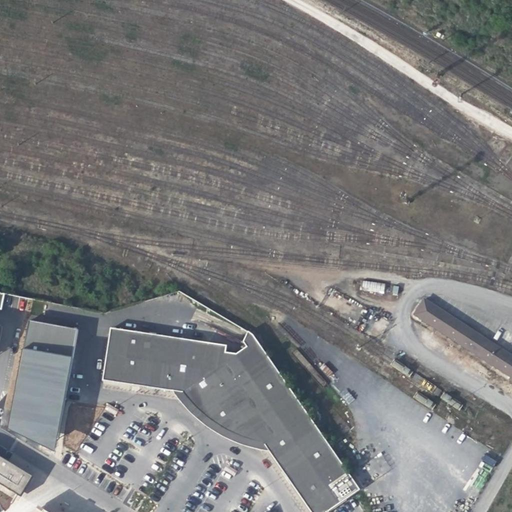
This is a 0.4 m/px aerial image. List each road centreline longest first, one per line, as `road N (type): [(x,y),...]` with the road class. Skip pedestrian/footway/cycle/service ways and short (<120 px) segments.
road 1 (unknown): [(373,511),(366,449),(393,340)]
road 2 (residential): [(124,511),(0,433)]
